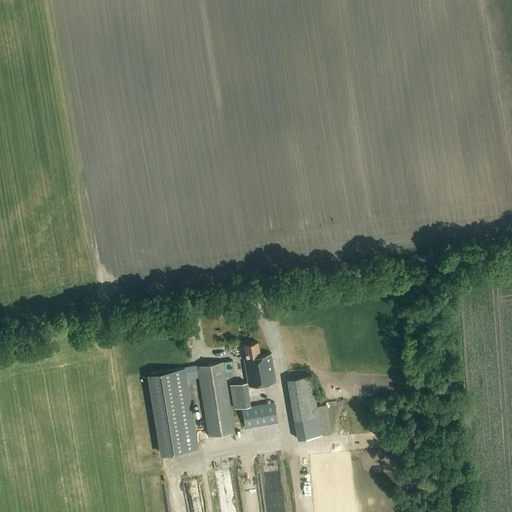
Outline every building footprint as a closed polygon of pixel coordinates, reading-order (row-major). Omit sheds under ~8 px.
[(247,358),(245,358),(249,386),(276,381),(271,353),(260,355),(258,342),(244,344),(247,358)] [(224,374),(234,372),(232,361),(197,366),(199,377),(209,436),(234,432),(224,374)] [(197,366),(149,373),(162,454),(196,448),(184,379),(199,377),(197,366)] [(287,380),(298,435),(322,431),(312,376),(287,380)] [(231,385),(234,408),(252,406),(248,382),(231,385)] [(243,409),(246,429),(279,423),(275,403),(243,409)] [(393,431),(392,423),(381,424),(382,432),(393,431)] [(318,511),(333,511),(332,499),(318,501),(318,511)]
